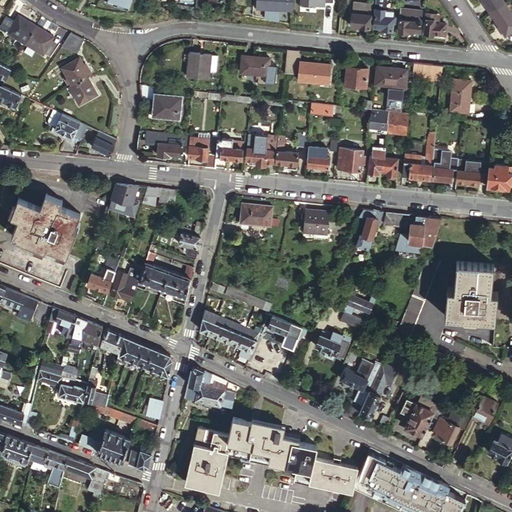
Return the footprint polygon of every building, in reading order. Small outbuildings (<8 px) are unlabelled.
[(256,0),(256,7),(291,9),(291,0),(256,0)] [(291,0),(291,9),(292,9),(326,11),(326,0),(291,0)] [(481,0),(489,11),(503,2),(501,0),(481,0)] [(511,15),(503,2),(489,11),(504,34),(511,28),(511,15)] [(361,7),(351,6),(349,25),(369,27),(370,13),(361,12),(361,7)] [(384,8),(374,8),(372,24),(381,25),(381,28),(391,29),(391,21),(395,21),(395,15),(392,14),(392,9),(384,8)] [(403,11),(398,11),(396,30),(411,32),(411,30),(419,31),(421,13),(414,12),(414,16),(407,15),(407,18),(402,17),(403,11)] [(24,42),(34,24),(17,15),(7,32),(24,42)] [(435,18),(425,17),(424,32),(444,33),(445,22),(439,22),(439,18),(435,18)] [(337,34),(344,35),(345,19),(338,19),(337,34)] [(52,35),(34,24),(24,42),(42,53),(52,35)] [(83,37),(69,31),(60,44),(77,52),(83,37)] [(300,50),(286,49),(284,70),(298,72),(299,60),(300,50)] [(210,53),(189,51),(186,74),(207,77),(210,53)] [(269,57),(241,54),(240,72),(268,74),(269,57)] [(86,77),(89,75),(77,56),(61,66),(72,86),(86,77)] [(11,66),(10,66),(0,60),(0,75),(4,77),(11,66)] [(329,63),(299,60),(298,72),(297,79),(328,82),(329,63)] [(412,76),(440,79),(441,64),(413,61),(412,76)] [(367,67),(346,64),(344,83),(365,85),(367,67)] [(407,68),(376,65),(375,83),(405,86),(407,68)] [(72,86),(68,88),(78,104),(96,93),(86,77),(72,86)] [(470,80),(452,78),(449,109),(467,111),(470,80)] [(15,101),(19,92),(1,83),(0,82),(0,98),(14,104),(15,101)] [(154,86),(138,84),(141,103),(152,104),(153,92),(154,86)] [(181,95),(153,92),(152,104),(151,115),(178,118),(181,95)] [(332,110),(333,104),(310,102),(309,112),(332,114),(332,110)] [(62,111),(53,107),(48,120),(49,123),(55,126),(62,111)] [(386,129),(388,109),(370,107),(370,114),(368,127),(377,128),(380,130),(379,144),(373,144),(372,152),(383,153),(384,145),(386,129)] [(404,142),(408,111),(388,109),(386,129),(398,131),(397,141),(404,142)] [(80,120),(62,111),(55,126),(54,128),(72,136),(73,133),(80,120)] [(85,127),(87,123),(80,120),(73,133),(81,137),(85,127)] [(97,132),(98,128),(87,123),(85,127),(97,132)] [(110,154),(117,137),(98,128),(97,132),(91,145),(110,154)] [(186,144),(187,132),(145,129),(144,139),(152,140),(158,141),(157,153),(169,154),(170,152),(181,153),(182,144),(186,144)] [(296,144),(306,146),(307,132),(297,131),(296,144)] [(278,132),(275,161),(285,162),(296,163),(297,151),(282,149),(284,133),(278,132)] [(329,148),(336,149),(337,135),(330,134),(329,148)] [(401,174),(429,177),(434,135),(429,134),(427,134),(424,162),(417,161),(418,154),(406,152),(406,160),(402,159),(401,174)] [(205,156),(205,154),(206,138),(188,136),(186,155),(205,156)] [(68,137),(62,151),(70,152),(75,140),(68,137)] [(220,139),(216,139),(215,144),(230,145),(231,138),(220,137),(220,139)] [(265,160),(273,160),(274,148),(266,148),(267,140),(251,138),(250,146),(246,145),(244,158),(249,158),(255,159),(255,163),(265,164),(265,160)] [(151,151),(152,140),(144,139),(138,140),(137,150),(151,151)] [(215,144),(215,147),(214,154),(226,156),(241,157),(242,146),(233,146),(230,145),(215,144)] [(325,146),(308,144),(306,163),(327,165),(328,152),(324,151),(325,146)] [(360,162),(364,162),(365,154),(361,153),(362,147),(339,145),(337,166),(360,168),(360,162)] [(391,146),(384,145),(383,153),(391,154),(391,146)] [(377,169),(381,169),(383,153),(372,152),(369,152),(367,170),(377,171),(377,169)] [(383,153),(381,169),(386,169),(385,172),(396,173),(398,155),(391,154),(383,153)] [(205,156),(204,166),(213,167),(214,154),(205,154),(205,156)] [(226,156),(214,154),(213,167),(218,167),(225,168),(226,156)] [(446,155),(434,154),(432,177),(451,179),(453,167),(445,166),(446,155)] [(264,172),(273,172),(275,161),(273,160),(265,160),(265,164),(264,172)] [(485,182),(487,164),(479,163),(478,171),(463,169),(463,163),(456,162),(455,179),(485,182)] [(493,165),(487,164),(485,182),(485,184),(496,185),(496,187),(507,188),(510,171),(511,171),(511,163),(494,162),(493,165)] [(366,181),(377,182),(379,171),(377,171),(367,170),(366,181)] [(120,182),(115,181),(112,190),(116,192),(120,182)] [(128,183),(120,182),(116,192),(115,197),(130,203),(138,183),(128,183)] [(167,186),(160,186),(156,198),(164,199),(167,186)] [(167,186),(164,199),(171,200),(175,187),(167,186)] [(18,195),(12,209),(20,212),(18,217),(11,234),(43,248),(44,244),(64,253),(75,228),(71,227),(78,211),(59,202),(60,198),(44,191),(39,204),(18,195)] [(271,203),(240,200),(238,221),(269,223),(271,203)] [(328,210),(303,207),(301,228),(326,231),(328,210)] [(20,212),(12,209),(10,214),(18,217),(20,212)] [(408,211),(385,209),(382,221),(403,224),(408,211)] [(424,213),(414,212),(413,219),(409,218),(407,232),(400,231),(398,236),(394,245),(393,248),(418,250),(419,240),(431,241),(441,214),(438,214),(424,213)] [(369,237),(371,233),(376,217),(367,213),(365,217),(359,232),(369,237)] [(200,233),(203,220),(196,218),(194,228),(189,226),(188,225),(181,223),(180,228),(179,228),(176,240),(185,242),(183,251),(196,254),(200,233)] [(367,243),(369,237),(359,232),(356,231),(355,233),(353,232),(351,236),(367,243)] [(148,249),(144,260),(150,262),(154,251),(148,249)] [(426,253),(395,332),(407,338),(438,258),(426,253)] [(474,317),(493,318),(495,291),(489,290),(491,263),(454,259),(452,287),(445,286),(443,314),(460,316),(460,318),(474,319),(474,317)] [(139,276),(137,279),(161,288),(168,269),(150,262),(144,260),(139,276)] [(191,277),(193,265),(187,263),(183,274),(191,277)] [(107,290),(115,269),(112,268),(106,265),(102,276),(90,271),(86,282),(99,287),(107,290)] [(120,293),(131,298),(137,279),(139,276),(132,274),(130,281),(124,279),(127,270),(118,267),(109,291),(119,295),(120,293)] [(168,269),(161,288),(186,297),(189,283),(191,277),(183,274),(168,269)] [(212,280),(209,287),(221,291),(223,285),(212,280)] [(369,297),(373,297),(379,284),(375,282),(369,297)] [(233,287),(226,284),(223,292),(230,295),(233,287)] [(27,294),(7,286),(3,296),(2,299),(22,307),(27,294)] [(99,287),(94,301),(102,304),(107,290),(99,287)] [(238,298),(241,290),(233,287),(230,295),(238,298)] [(247,301),(249,294),(241,290),(238,298),(247,301)] [(347,293),(341,307),(348,311),(351,304),(361,309),(360,313),(357,312),(356,314),(363,317),(365,318),(373,297),(369,297),(352,294),(347,293)] [(247,301),(254,304),(256,296),(249,294),(247,301)] [(256,296),(254,304),(261,307),(263,300),(256,296)] [(351,304),(348,311),(356,314),(357,312),(360,313),(361,309),(351,304)] [(75,326),(77,315),(59,307),(55,318),(75,326)] [(204,310),(202,317),(214,321),(217,315),(204,310)] [(266,316),(262,324),(284,335),(280,342),(292,347),(302,326),(268,310),(266,316)] [(83,317),(77,315),(75,326),(84,330),(87,319),(83,317)] [(217,315),(214,321),(224,325),(226,319),(217,315)] [(200,324),(199,329),(210,333),(214,321),(202,317),(200,324)] [(506,320),(493,318),(490,345),(503,347),(506,320)] [(103,325),(87,319),(84,330),(82,336),(99,343),(103,325)] [(233,329),(235,322),(226,319),(224,325),(233,329)] [(214,321),(210,333),(220,337),(224,325),(214,321)] [(243,333),(246,326),(235,322),(233,329),(243,333)] [(229,340),(233,329),(224,325),(220,337),(229,340)] [(73,332),(82,336),(84,330),(75,326),(73,332)] [(122,333),(105,326),(101,343),(107,345),(118,350),(122,333)] [(243,333),(256,338),(259,331),(246,326),(243,333)] [(331,330),(321,326),(313,345),(334,353),(334,354),(341,357),(349,338),(341,334),(342,330),(333,326),(331,330)] [(229,340),(239,344),(243,333),(233,329),(229,340)] [(133,338),(122,333),(118,350),(117,353),(128,358),(133,338)] [(241,345),(252,349),(256,338),(243,333),(239,344),(241,345)] [(137,339),(133,338),(128,358),(138,362),(143,342),(137,339)] [(154,346),(143,342),(138,362),(149,366),(154,346)] [(252,349),(241,345),(239,352),(249,356),(252,349)] [(165,351),(154,346),(149,366),(160,370),(165,351)] [(444,355),(435,350),(432,357),(442,361),(444,355)] [(112,353),(105,351),(104,359),(110,361),(112,353)] [(170,353),(165,351),(160,370),(169,374),(173,358),(170,353)] [(444,355),(442,361),(453,366),(456,360),(444,355)] [(359,387),(367,391),(378,367),(372,363),(361,358),(354,372),(343,367),(338,377),(359,387)] [(378,367),(367,391),(361,404),(358,410),(361,412),(360,414),(364,416),(365,414),(369,415),(370,416),(380,394),(378,393),(384,380),(389,382),(396,368),(381,361),(380,363),(378,367)] [(42,368),(63,375),(64,370),(65,369),(49,364),(49,365),(43,363),(42,368)] [(190,369),(189,375),(201,377),(204,370),(195,366),(190,369)] [(39,368),(37,378),(48,381),(47,381),(61,385),(62,382),(63,375),(42,368),(39,368)] [(212,374),(204,370),(201,377),(200,379),(208,383),(210,377),(212,374)] [(76,378),(63,375),(62,382),(74,385),(74,383),(76,378)] [(200,379),(201,377),(189,375),(187,383),(188,383),(189,383),(198,385),(200,379)] [(225,389),(225,384),(225,383),(222,382),(210,377),(208,383),(200,379),(198,385),(225,389)] [(87,387),(88,382),(88,381),(76,378),(74,383),(87,387)] [(84,400),(84,397),(87,387),(74,383),(74,385),(62,382),(61,385),(59,394),(84,400)] [(87,387),(84,397),(92,400),(94,390),(96,384),(93,384),(88,382),(87,387)] [(225,389),(198,385),(189,383),(188,383),(187,383),(185,392),(184,396),(194,398),(195,398),(222,404),(232,406),(235,391),(225,389)] [(361,404),(367,391),(359,387),(353,400),(361,404)] [(92,400),(98,403),(105,405),(108,393),(94,390),(92,400)] [(496,402),(481,394),(480,393),(471,412),(472,413),(479,416),(487,420),(496,402)] [(151,397),(147,415),(160,417),(164,399),(151,397)] [(404,424),(422,433),(431,415),(436,403),(426,398),(423,406),(404,397),(398,412),(407,416),(404,424)] [(351,398),(344,412),(355,417),(358,410),(361,404),(353,400),(351,398)] [(0,414),(1,414),(21,422),(24,412),(0,402),(0,414)] [(135,416),(112,407),(108,406),(105,405),(98,403),(97,405),(96,409),(136,424),(138,417),(135,416)] [(444,407),(436,403),(431,415),(438,418),(434,426),(437,427),(434,434),(451,441),(458,425),(440,416),(444,407)] [(477,421),(479,416),(472,413),(471,415),(469,418),(477,421)] [(253,419),(234,414),(232,423),(229,432),(197,425),(188,472),(215,478),(218,462),(220,462),(222,452),(215,451),(216,445),(228,448),(227,450),(295,466),(293,476),(354,489),(360,463),(342,459),(343,455),(336,453),(335,457),(317,453),(319,442),(301,438),(302,434),(282,430),(282,425),(260,420),(261,416),(254,414),(253,419)] [(383,427),(389,416),(382,414),(377,424),(383,427)] [(75,436),(78,421),(74,420),(70,435),(75,436)] [(155,423),(148,421),(146,427),(153,429),(154,427),(155,423)] [(122,459),(131,437),(105,427),(103,434),(97,450),(103,452),(122,459)] [(76,442),(86,446),(90,435),(83,432),(80,431),(76,442)] [(511,449),(511,436),(501,431),(497,438),(494,437),(488,450),(507,460),(511,449)] [(61,436),(73,441),(75,436),(70,435),(63,432),(61,436)] [(91,448),(97,450),(103,434),(98,432),(97,432),(91,448)] [(35,443),(7,433),(5,443),(3,449),(3,450),(28,460),(29,455),(31,455),(35,443)] [(152,452),(154,444),(143,439),(141,447),(152,452)] [(44,460),(48,448),(35,443),(31,455),(35,457),(42,459),(44,460)] [(137,464),(140,450),(132,447),(129,461),(137,464)] [(149,465),(152,452),(141,447),(140,450),(137,464),(145,467),(149,465)] [(64,467),(65,466),(68,455),(48,448),(44,460),(58,465),(64,467)] [(3,450),(2,457),(26,466),(28,460),(3,450)] [(386,459),(369,451),(356,487),(407,511),(457,511),(464,497),(447,488),(449,483),(440,479),(412,466),(403,462),(400,468),(385,461),(386,459)] [(68,455),(65,466),(69,467),(103,479),(105,473),(109,474),(110,470),(74,457),(68,455)] [(62,476),(64,467),(58,465),(56,476),(62,477),(62,476)]
